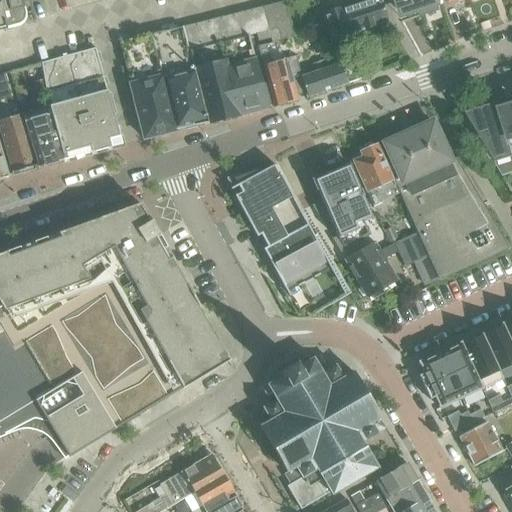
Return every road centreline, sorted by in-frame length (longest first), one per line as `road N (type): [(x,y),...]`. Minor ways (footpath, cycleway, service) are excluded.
road 1 (residential): [(172,165),(511,51)]
road 2 (residential): [(253,329),(172,165)]
road 3 (residential): [(462,511),(373,353)]
road 4 (residential): [(84,511),(118,467),(205,412)]
road 5 (residential): [(143,173),(106,22)]
road 6 (residential): [(373,353),(511,289)]
road 7 (residential): [(0,223),(143,173)]
road 8 (residential): [(373,353),(325,329),(253,329)]
